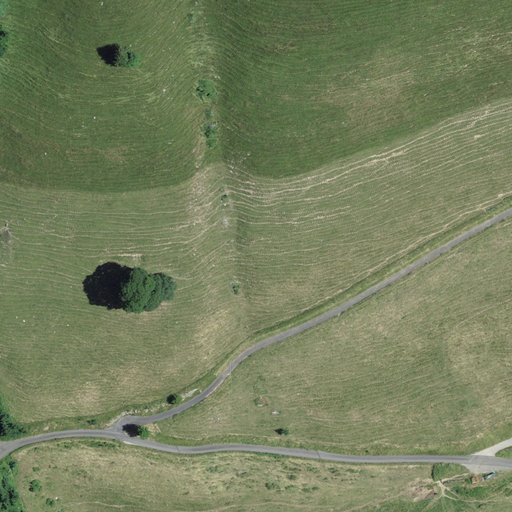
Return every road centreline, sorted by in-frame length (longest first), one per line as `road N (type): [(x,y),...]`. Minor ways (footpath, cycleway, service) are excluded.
road 1 (track): [(115,434),(124,421),(195,401),(252,349),(511,213)]
road 2 (track): [(499,461),(178,449),(115,434)]
